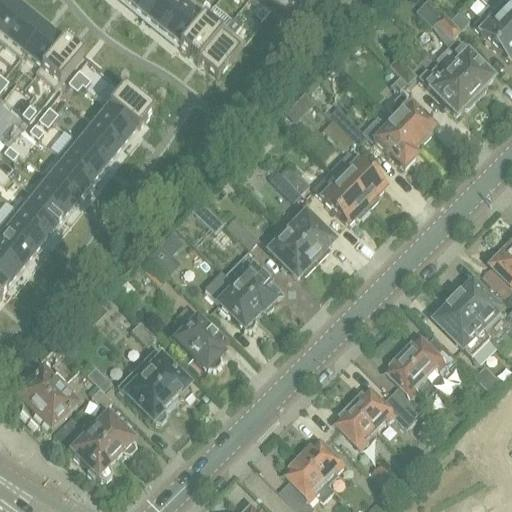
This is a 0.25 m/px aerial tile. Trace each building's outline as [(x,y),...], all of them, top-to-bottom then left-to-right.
[(6,0),(0,0),(0,13),(9,2),(6,0)] [(128,0),(124,6),(142,21),(159,0),(128,0)] [(185,0),(159,0),(142,21),(161,36),(189,2),(185,0)] [(299,0),(259,0),(287,23),(296,12),(303,4),(304,5),(304,4),(299,0)] [(511,0),(501,0),(500,2),(491,12),(498,18),(511,32),(511,0)] [(0,48),(1,49),(27,17),(9,2),(0,13),(0,48)] [(189,2),(161,36),(179,52),(207,18),(189,2)] [(426,4),(415,16),(431,32),(435,28),(451,44),(452,44),(459,36),(460,35),(450,25),(443,19),(427,3),(426,4)] [(481,22),(472,31),(509,67),(511,64),(511,32),(498,18),(491,12),(490,12),(487,9),(478,19),(481,22)] [(262,10),(255,19),(261,25),(269,16),(262,10)] [(469,26),(459,16),(450,25),(460,35),(469,26)] [(27,17),(1,49),(20,65),(23,61),(22,60),(46,32),(27,17)] [(179,52),(196,67),(225,32),(207,18),(179,52)] [(46,32),(22,60),(23,61),(39,74),(40,75),(64,45),(63,45),(62,46),(46,32)] [(225,32),(196,67),(197,68),(198,67),(207,74),(216,82),(244,48),(225,32)] [(39,74),(34,80),(54,95),(82,60),(73,53),(71,51),(64,45),(40,75),(39,74)] [(450,50),(436,64),(438,67),(448,76),(475,102),(476,104),(485,94),(486,94),(486,93),(486,92),(485,91),(493,84),(466,57),(454,46),(450,50)] [(397,61),(388,70),(399,82),(405,88),(407,90),(416,82),(397,61)] [(78,75),(72,82),(82,90),(84,92),(90,85),(78,75)] [(425,75),(417,83),(429,95),(456,121),(464,113),(465,113),(465,114),(466,114),(467,114),(467,113),(468,113),(476,104),(475,102),(448,76),(437,87),(428,78),(428,77),(425,75)] [(0,79),(0,90),(3,93),(9,86),(0,79)] [(72,82),(67,89),(76,96),(82,90),(72,82)] [(390,90),(396,97),(405,88),(399,82),(398,82),(390,90)] [(109,110),(108,111),(137,135),(145,126),(152,117),(123,93),(109,110)] [(434,133),(412,111),(400,99),(392,107),(401,115),(392,124),(418,150),(421,147),(424,147),(431,140),(431,137),(434,133)] [(105,107),(90,126),(122,152),(136,135),(137,136),(137,135),(108,111),(109,110),(105,107)] [(29,110),(21,119),(28,125),(36,116),(29,110)] [(48,112),(43,118),(52,126),(57,119),(48,112)] [(329,120),(328,121),(332,125),(337,130),(353,146),(359,152),(360,151),(367,143),(368,143),(364,138),(346,121),(336,112),(329,120)] [(43,118),(37,125),(46,133),(52,126),(43,118)] [(374,142),(370,146),(372,148),(386,162),(388,159),(403,174),(416,161),(412,157),(418,150),(392,124),(374,142)] [(332,125),(322,136),(343,156),(353,146),(337,130),(332,125)] [(75,144),(74,144),(107,171),(122,152),(90,126),(75,144)] [(34,129),(28,136),(37,144),(43,137),(34,129)] [(73,142),(57,161),(63,166),(64,165),(92,188),(107,171),(74,144),(75,144),(73,142)] [(9,151),(3,158),(12,166),(18,159),(9,151)] [(348,158),(339,167),(349,176),(339,186),(366,212),(367,211),(370,212),(378,205),(377,200),(384,193),(348,158)] [(49,183),(49,184),(77,207),(92,188),(64,165),(63,166),(49,183)] [(290,172),(282,180),(301,199),(308,192),(309,191),(290,172)] [(320,186),(312,195),(348,230),(355,223),(359,224),(366,216),(366,212),(339,186),(330,176),(320,186)] [(276,178),(269,185),(292,208),(301,199),(282,180),(281,181),(277,177),(276,178)] [(44,178),(29,197),(63,225),(77,207),(49,184),(49,183),(44,178)] [(29,197),(14,214),(48,242),(63,225),(29,197)] [(199,206),(190,214),(214,237),(222,228),(199,206)] [(295,230),(287,238),(314,265),(316,263),(318,265),(328,255),(326,252),(331,247),(296,213),(287,222),(295,230)] [(14,214),(0,231),(0,233),(33,261),(48,242),(14,214)] [(237,225),(228,234),(248,253),(256,244),(237,225)] [(278,232),(262,249),(296,283),(302,277),(305,279),(315,269),(312,266),(314,265),(287,238),(286,239),(278,232)] [(0,233),(0,263),(18,279),(33,261),(0,233)] [(160,250),(149,261),(169,281),(180,269),(160,250)] [(511,293),(511,258),(509,256),(492,273),(511,293)] [(0,303),(7,295),(6,294),(18,279),(0,263),(0,303)] [(149,263),(140,272),(158,291),(168,280),(149,263)] [(242,264),(225,281),(261,317),(262,316),(267,318),(273,312),(272,306),(278,300),(242,264)] [(511,294),(493,276),(486,283),(507,304),(511,298),(511,294)] [(224,293),(214,303),(219,308),(218,308),(220,310),(219,315),(225,321),(230,320),(243,333),(246,335),(249,335),(252,334),(254,331),(254,328),(253,325),(252,324),(260,316),(261,317),(225,281),(224,281),(235,291),(229,297),(224,293)] [(511,322),(509,325),(474,290),(456,309),(491,344),(493,343),(505,355),(511,347),(511,322)] [(456,309),(455,310),(436,329),(472,364),(491,344),(456,309)] [(184,312),(174,322),(187,335),(177,345),(205,373),(207,371),(210,372),(214,372),(216,371),(218,368),(219,365),(217,361),(218,360),(216,359),(222,352),(196,326),(197,325),(184,312)] [(139,326),(131,335),(148,352),(156,343),(139,326)] [(420,345),(404,362),(437,396),(454,378),(444,369),(420,345)] [(153,357),(135,375),(170,410),(177,403),(179,404),(184,406),(191,400),(189,395),(187,393),(188,392),(153,357)] [(424,415),(411,402),(416,398),(425,407),(437,396),(404,362),(387,380),(401,394),(393,403),(415,424),(424,415)] [(95,372),(86,381),(99,394),(100,393),(103,396),(111,388),(95,372)] [(475,383),(486,394),(494,402),(505,391),(486,372),(475,383)] [(135,375),(117,394),(140,417),(151,428),(152,427),(154,429),(159,431),(166,424),(165,419),(163,417),(170,410),(135,375)] [(41,377),(15,403),(24,412),(22,417),(29,424),(59,394),(64,388),(55,380),(50,385),(41,377)] [(59,394),(29,424),(39,434),(45,432),(50,437),(70,417),(76,411),(71,406),(68,403),(73,397),(64,388),(59,394)] [(99,394),(91,402),(104,415),(112,406),(103,397),(103,396),(100,393),(99,394)] [(73,397),(68,403),(71,406),(76,400),(73,397)] [(393,403),(385,411),(369,397),(353,413),(378,439),(394,422),(406,433),(415,424),(393,403)] [(362,455),(378,439),(353,413),(335,431),(362,455)] [(95,432),(89,439),(115,465),(122,458),(124,460),(129,462),(136,455),(134,450),(132,448),(133,447),(131,445),(132,442),(126,436),(123,437),(106,421),(105,422),(102,419),(92,430),(95,432)] [(75,439),(82,445),(70,457),(96,484),(97,483),(99,485),(104,487),(111,480),(110,475),(107,473),(115,465),(89,439),(71,421),(53,440),(63,450),(75,439)] [(505,473),(511,469),(511,432),(506,422),(484,435),(505,473)] [(319,448),(302,465),(327,490),(344,472),(319,448)] [(312,511),(309,509),(311,507),(317,501),(324,506),(333,497),(327,491),(327,490),(302,465),(285,483),(290,487),(279,499),(292,511),(312,511)] [(381,470),(371,481),(386,496),(393,503),(404,492),(397,485),(381,470)]
